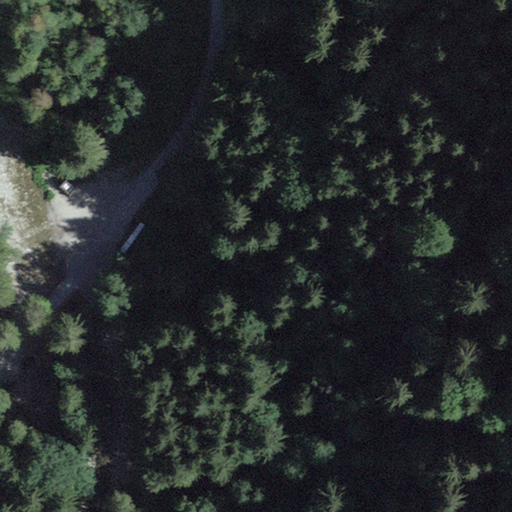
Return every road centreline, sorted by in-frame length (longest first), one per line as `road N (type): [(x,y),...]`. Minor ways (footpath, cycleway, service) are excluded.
road 1 (track): [(77,276),(200,104),(213,67),(217,0)]
road 2 (track): [(143,511),(129,367),(77,276)]
